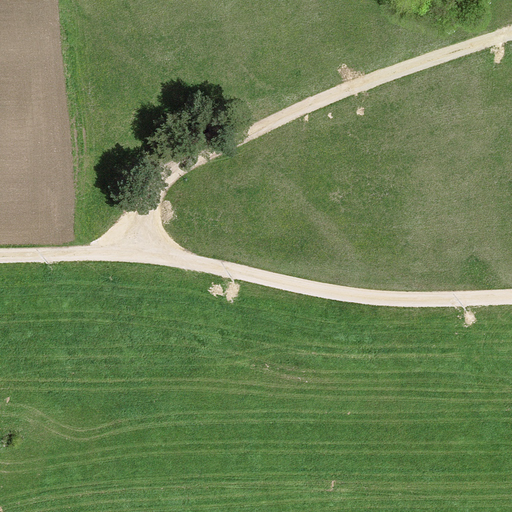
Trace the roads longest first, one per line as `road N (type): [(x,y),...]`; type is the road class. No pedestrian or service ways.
road 1 (track): [(0,249),(130,250),(372,297),(511,294)]
road 2 (track): [(511,38),(217,139),(151,192),(130,250)]
